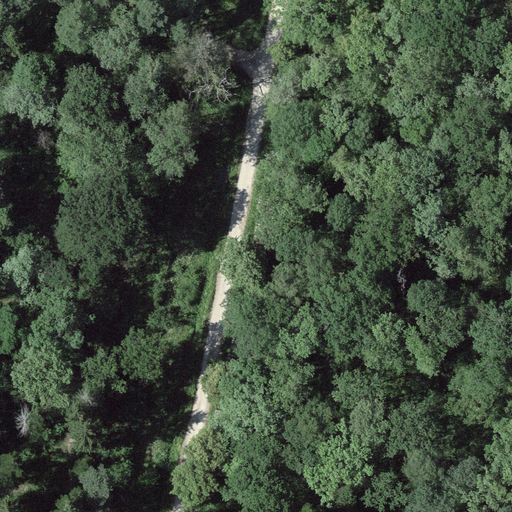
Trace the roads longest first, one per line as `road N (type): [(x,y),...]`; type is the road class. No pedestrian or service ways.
road 1 (track): [(278,0),(177,511)]
road 2 (track): [(264,67),(130,0)]
